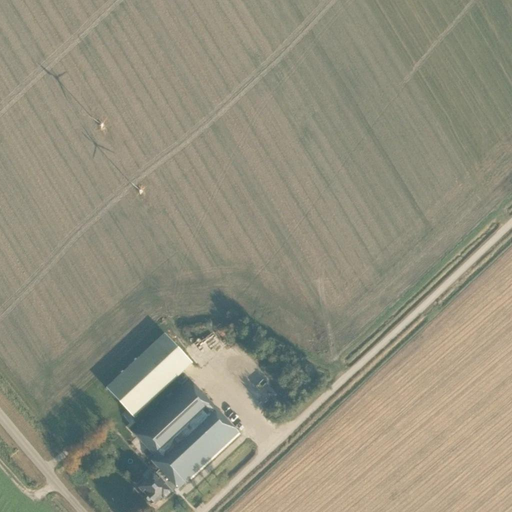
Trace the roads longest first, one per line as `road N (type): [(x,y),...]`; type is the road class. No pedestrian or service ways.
road 1 (unclassified): [(201,511),(511,221)]
road 2 (tertiary): [(80,511),(0,417)]
